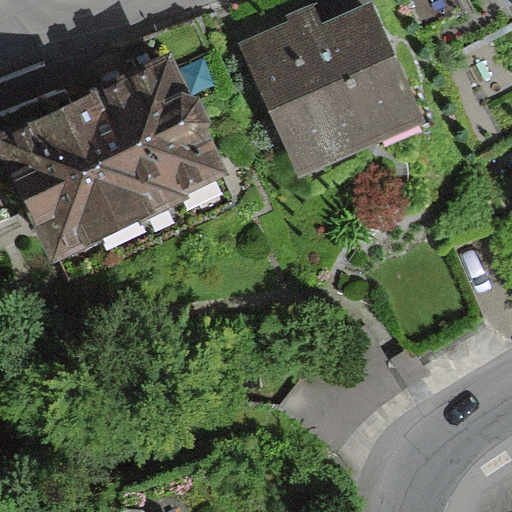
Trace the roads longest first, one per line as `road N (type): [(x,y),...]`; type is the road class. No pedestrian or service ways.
road 1 (residential): [(511,387),(398,468),(381,511)]
road 2 (residential): [(142,0),(0,45)]
